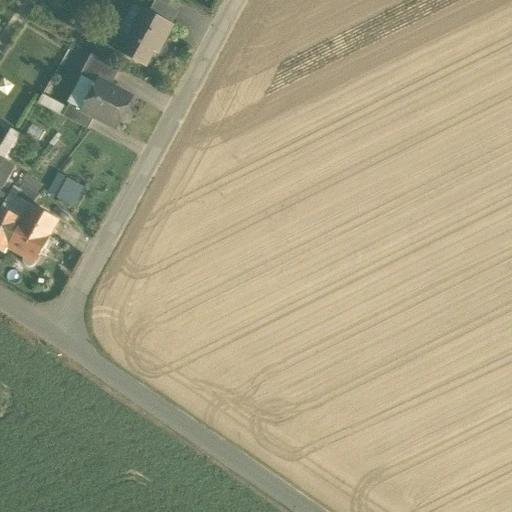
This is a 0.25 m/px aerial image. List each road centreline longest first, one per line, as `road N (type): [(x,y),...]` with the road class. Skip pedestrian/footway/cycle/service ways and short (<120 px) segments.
road 1 (residential): [(58,331),(234,0)]
road 2 (residential): [(309,511),(58,331)]
